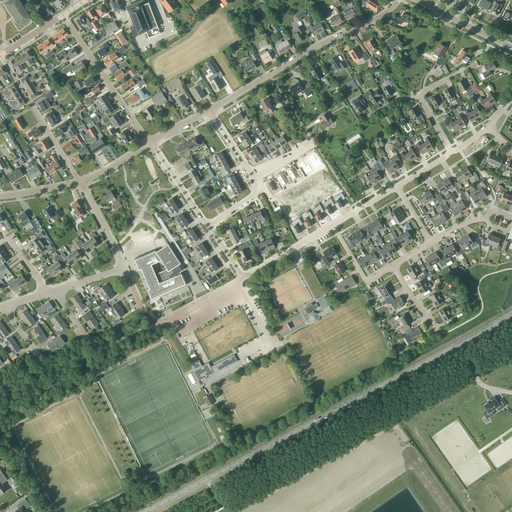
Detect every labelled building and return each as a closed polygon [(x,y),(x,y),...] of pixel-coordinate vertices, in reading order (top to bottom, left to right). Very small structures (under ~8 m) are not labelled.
[(17,0),(0,0),(0,6),(3,5),(12,17),(13,19),(11,20),(18,31),(32,21),(17,0)] [(48,16),(53,12),(51,9),(49,10),(47,7),(46,5),(49,4),(46,0),(43,0),(42,1),(46,5),(43,7),(48,16)] [(62,2),(60,0),(52,0),(50,2),(56,10),(64,5),(64,4),(63,2),(62,2)] [(124,12),(123,10),(119,0),(116,0),(114,1),(110,2),(110,3),(113,12),(116,11),(117,12),(119,11),(120,13),(124,12)] [(128,11),(130,15),(133,24),(134,25),(133,25),(133,26),(131,27),(131,28),(130,28),(134,36),(146,31),(147,33),(149,38),(160,34),(160,33),(160,32),(151,9),(150,7),(150,6),(147,0),(142,0),(141,0),(141,1),(137,2),(138,5),(136,5),(137,7),(128,11)] [(163,0),(161,2),(162,4),(169,13),(178,6),(173,0),(163,0)] [(340,3),(338,0),(332,5),(329,7),(331,9),(340,3)] [(376,12),(383,2),(379,0),(363,0),(362,2),(376,12)] [(480,0),(478,6),(488,11),(492,2),(486,0),(480,0)] [(497,15),(502,4),(500,3),(500,0),(494,0),(495,0),(489,11),(497,15)] [(109,18),(113,16),(108,9),(107,11),(103,5),(95,9),(100,17),(107,13),(107,14),(109,18)] [(45,18),(48,16),(43,7),(38,11),(37,9),(35,11),(37,14),(41,12),(45,18)] [(346,20),(356,16),(352,8),(343,12),(346,20)] [(508,19),(509,17),(511,18),(511,17),(511,9),(509,8),(507,11),(506,10),(502,17),(503,18),(507,20),(507,19),(508,19)] [(92,10),(87,13),(91,19),(95,17),(97,20),(100,18),(97,15),(96,16),(92,10)] [(307,17),(306,17),(309,16),(305,10),(303,12),(303,11),(296,16),(299,21),(307,17)] [(411,19),(408,18),(409,16),(406,14),(405,14),(403,13),(400,19),(398,18),(397,20),(395,18),(392,22),(397,25),(399,21),(401,22),(402,20),(406,22),(408,23),(410,23),(411,21),(411,19)] [(334,25),(342,22),(339,15),(331,18),(332,21),(331,21),(331,22),(332,25),(333,25),(334,25)] [(81,16),(76,20),(80,27),(85,24),(86,25),(88,24),(90,23),(87,18),(84,20),(81,16)] [(100,28),(95,21),(91,23),(92,25),(96,31),(100,28)] [(108,35),(119,28),(114,22),(104,28),(108,35)] [(315,35),(324,30),(321,23),(312,27),(311,25),(307,27),(310,33),(313,31),(315,35)] [(292,33),(298,43),(306,38),(303,32),(305,31),(302,25),(295,29),(297,32),(295,33),(294,31),(292,33)] [(62,39),(68,34),(67,33),(66,33),(63,29),(58,33),(62,39)] [(99,40),(103,37),(102,37),(105,33),(103,29),(95,34),(88,39),(92,45),(99,40)] [(129,41),(122,30),(115,35),(122,45),(129,41)] [(56,43),(62,39),(58,33),(53,37),(56,41),(55,41),(56,43)] [(392,49),(401,43),(396,36),(391,40),(390,39),(387,41),(391,47),(388,49),(392,55),(395,53),(392,49)] [(290,45),(292,44),(289,38),(286,40),(287,41),(283,43),(281,40),(275,44),(276,47),(280,54),(291,47),(290,45)] [(47,50),(53,45),(52,43),(51,44),(48,40),(43,44),(47,50)] [(372,55),(379,50),(376,47),(377,47),(372,40),(367,43),(371,50),(370,51),(372,55)] [(97,52),(101,57),(107,53),(105,49),(109,47),(106,42),(102,45),(104,47),(97,52)] [(41,54),(47,50),(43,44),(38,47),(40,51),(39,52),(41,54)] [(442,56),(447,48),(440,44),(436,50),(433,53),(439,57),(435,63),(439,66),(444,58),(442,56)] [(116,50),(109,55),(110,56),(103,61),(107,66),(114,62),(113,62),(119,58),(117,56),(126,50),(123,46),(117,50),(116,50)] [(68,61),(78,55),(73,48),(65,54),(63,51),(56,56),(58,60),(64,56),(68,61)] [(361,55),(357,48),(349,52),(354,60),(362,56),(365,61),(369,59),(364,52),(361,55)] [(254,53),(252,49),(249,51),(251,55),(253,58),(247,62),(246,60),(240,64),(243,67),(242,68),(246,74),(257,68),(253,62),(258,59),(254,53)] [(265,63),(272,58),(271,57),(273,55),(270,50),(261,56),(265,63)] [(466,56),(468,53),(463,50),(458,56),(456,58),(454,56),(451,60),(457,64),(461,58),(463,60),(463,59),(464,60),(467,62),(470,58),(466,56)] [(31,65),(33,64),(30,59),(33,57),(29,51),(25,53),(24,54),(31,65)] [(29,66),(31,65),(24,54),(19,57),(23,63),(26,61),(29,66)] [(379,65),(376,60),(373,55),(370,57),(376,66),(379,65)] [(20,65),(23,63),(19,57),(15,60),(21,71),(23,70),(20,65)] [(341,63),(337,57),(329,62),(335,70),(339,67),(341,70),(347,66),(344,61),(341,63)] [(212,59),(209,62),(206,64),(213,75),(208,78),(216,92),(224,87),(216,74),(219,71),(220,71),(212,59)] [(19,72),(21,71),(15,60),(14,60),(13,60),(9,63),(13,69),(16,67),(19,72)] [(127,70),(125,67),(129,65),(126,60),(118,66),(121,69),(114,74),(117,79),(125,74),(126,73),(125,72),(127,70)] [(76,74),(86,68),(82,61),(73,67),(71,64),(63,69),(66,74),(73,69),(76,74)] [(489,72),(496,68),(493,62),(485,67),(484,66),(483,66),(482,68),(482,70),(482,71),(482,73),(485,78),(491,75),(489,72)] [(137,73),(133,68),(128,72),(132,77),(137,73)] [(310,72),(316,81),(323,77),(321,73),(317,68),(310,72)] [(132,87),(136,84),(137,83),(140,87),(146,83),(143,79),(140,81),(138,78),(141,75),(139,72),(131,78),(133,80),(129,82),(128,82),(122,86),(125,92),(132,87)] [(24,84),(36,77),(34,75),(29,78),(27,75),(21,79),(24,83),(24,84)] [(94,78),(93,79),(92,76),(84,81),(82,82),(80,79),(74,82),(78,88),(84,85),(83,85),(84,84),(86,87),(88,86),(88,87),(95,82),(95,81),(96,81),(94,78)] [(335,88),(328,76),(324,79),(328,86),(330,85),(331,87),(329,89),(330,91),(335,88)] [(27,89),(33,85),(31,82),(37,79),(36,77),(24,84),(27,89)] [(363,84),(359,78),(355,81),(358,87),(363,84)] [(307,97),(312,94),(306,84),(308,88),(304,91),(297,80),(295,79),(293,80),(292,83),(294,86),(290,88),(294,95),(301,91),(302,94),(305,92),(307,97)] [(391,80),(389,81),(388,79),(385,81),(388,86),(383,89),(387,97),(393,94),(389,88),(394,85),(391,80)] [(357,86),(353,80),(346,84),(348,87),(352,85),(354,88),(357,86)] [(469,96),(475,92),(471,85),(467,87),(463,80),(457,84),(462,92),(466,89),(469,96)] [(198,100),(205,96),(202,90),(204,88),(200,81),(196,84),(197,86),(191,90),(193,94),(194,94),(198,100)] [(5,96),(16,89),(13,84),(7,88),(9,90),(4,94),(5,96)] [(30,94),(42,87),(40,85),(35,88),(33,85),(27,89),(30,94)] [(91,90),(92,91),(87,94),(91,100),(96,97),(95,94),(101,90),(98,85),(91,90)] [(38,92),(43,89),(42,87),(30,94),(31,95),(33,99),(39,95),(38,92)] [(189,98),(184,90),(182,87),(178,89),(182,95),(176,99),(178,103),(182,109),(190,105),(186,99),(189,98)] [(174,103),(164,88),(162,90),(171,104),(174,103)] [(448,99),(449,99),(450,102),(456,99),(454,96),(450,88),(444,91),(448,99)] [(13,98),(19,94),(16,89),(5,96),(6,98),(12,95),(13,98)] [(129,98),(133,103),(140,98),(138,96),(142,93),(140,90),(132,95),(133,95),(129,98)] [(378,90),(371,94),(369,90),(363,94),(367,101),(370,99),(373,104),(379,100),(377,98),(381,95),(378,90)] [(157,107),(167,101),(161,91),(151,98),(157,107)] [(38,104),(40,108),(47,104),(49,102),(47,100),(53,96),(51,92),(44,96),(45,99),(44,99),(40,101),(41,102),(38,104)] [(490,106),(496,102),(490,92),(487,93),(489,96),(486,98),(490,106)] [(11,106),(22,99),(19,94),(13,98),(15,100),(10,103),(11,106)] [(101,105),(107,100),(104,95),(97,99),(99,102),(96,103),(98,106),(101,104),(101,105)] [(355,105),(360,112),(366,108),(364,105),(367,104),(361,95),(352,102),(354,105),(355,105)] [(435,107),(441,103),(436,95),(430,99),(435,107)] [(268,97),(261,102),(264,108),(263,108),(265,111),(268,109),(271,113),(270,114),(272,117),(277,114),(275,110),(274,111),(271,107),(272,107),(269,102),(271,101),(268,97)] [(483,100),(481,97),(477,100),(479,103),(481,102),(485,109),(490,106),(486,98),(483,100)] [(19,107),(25,104),(22,99),(11,106),(13,108),(18,105),(19,107)] [(104,110),(111,105),(107,100),(101,105),(102,107),(99,110),(101,113),(104,110)] [(54,102),(50,105),(49,102),(47,104),(40,108),(43,112),(46,110),(50,108),(53,106),(54,107),(56,105),(54,102)] [(105,117),(114,111),(111,105),(104,110),(101,113),(102,115),(103,114),(105,117)] [(476,119),(482,115),(476,105),(473,106),(475,109),(472,111),(476,119)] [(150,119),(156,115),(154,111),(153,112),(149,107),(143,111),(145,114),(146,113),(150,119)] [(420,123),(424,121),(421,115),(420,115),(415,107),(409,111),(414,119),(417,117),(420,123)] [(476,119),(472,111),(469,113),(467,110),(465,111),(471,122),(476,119)] [(49,121),(56,117),(54,114),(55,114),(53,111),(52,111),(48,114),(45,116),(49,121)] [(230,120),(234,126),(243,120),(245,122),(248,120),(245,115),(242,117),(240,113),(230,120)] [(324,121),(321,123),(325,129),(328,127),(328,126),(333,123),(329,117),(326,113),(321,117),(324,121)] [(112,123),(119,119),(116,114),(109,118),(108,117),(103,120),(105,123),(110,120),(112,123)] [(460,128),(466,125),(459,115),(457,116),(459,119),(456,121),(460,128)] [(14,120),(20,130),(25,127),(19,117),(14,120)] [(60,122),(58,119),(58,120),(56,117),(49,121),(52,127),(55,125),(59,123),(60,122)] [(116,128),(123,124),(119,119),(112,123),(114,126),(109,130),(112,135),(118,131),(116,128)] [(460,128),(456,121),(452,123),(451,120),(449,121),(449,122),(446,123),(450,130),(453,128),(455,132),(460,128)] [(63,129),(68,126),(66,122),(60,126),(61,127),(54,131),(58,136),(65,132),(63,129)] [(78,134),(74,126),(67,130),(71,137),(78,134)] [(92,127),(88,130),(93,137),(96,135),(92,127)] [(35,138),(42,133),(39,128),(32,132),(31,131),(27,134),(30,137),(33,135),(35,138)] [(249,137),(248,136),(246,133),(250,130),(249,129),(245,131),(245,132),(239,136),(242,141),(249,137)] [(125,144),(133,139),(131,135),(130,136),(129,134),(128,135),(125,130),(119,134),(123,140),(120,142),(122,145),(125,143),(125,144)] [(358,132),(346,139),(348,143),(360,136),(358,132)] [(242,141),(246,147),(252,143),(250,138),(253,136),(252,134),(248,136),(249,137),(242,141)] [(282,146),(287,143),(283,136),(278,139),(276,135),(274,136),(276,140),(277,139),(282,146)] [(100,150),(106,146),(101,138),(96,141),(96,140),(96,139),(95,136),(93,138),(100,150)] [(197,146),(200,144),(197,140),(196,137),(185,143),(188,147),(185,148),(188,152),(188,151),(190,154),(198,149),(197,146)] [(428,151),(433,148),(427,137),(425,139),(426,142),(423,144),(428,151)] [(34,152),(48,143),(45,138),(39,142),(40,144),(38,145),(37,145),(32,148),(34,152)] [(93,138),(90,139),(92,142),(93,141),(94,143),(89,146),(94,153),(100,150),(93,138)] [(64,146),(67,151),(74,147),(73,146),(78,143),(76,139),(71,142),(64,146)] [(277,139),(276,140),(273,142),(271,139),(269,140),(271,143),(272,143),(276,149),(282,146),(277,139)] [(256,149),(263,145),(260,141),(258,143),(259,144),(255,147),(256,148),(251,151),(249,152),(253,157),(259,153),(259,152),(256,149)] [(271,153),(276,149),(272,143),(271,143),(268,145),(266,142),(264,143),(266,147),(267,147),(268,148),(266,149),(269,154),(271,153)] [(44,152),(51,148),(48,143),(34,152),(36,155),(42,152),(41,151),(43,150),(44,152)] [(184,157),(190,154),(188,151),(188,152),(185,148),(188,147),(185,143),(175,149),(179,157),(182,155),(184,157)] [(428,151),(423,144),(420,146),(418,143),(416,144),(422,155),(428,151)] [(72,159),(76,165),(82,161),(80,157),(82,156),(89,151),(85,145),(78,150),(80,154),(78,155),(72,159)] [(412,161),(417,158),(411,147),(409,148),(410,151),(407,153),(412,161)] [(265,149),(263,150),(262,150),(259,152),(259,153),(253,157),(256,163),(263,158),(260,154),(264,152),(266,156),(269,154),(265,149)] [(33,156),(30,150),(24,153),(28,159),(33,156)] [(412,161),(407,153),(404,155),(402,152),(400,154),(406,164),(412,161)] [(217,161),(213,163),(214,165),(218,163),(217,162),(224,158),(221,153),(214,156),(217,161)] [(493,164),(496,155),(490,153),(488,157),(485,156),(483,162),(480,168),(483,169),(486,163),(487,161),(493,164)] [(313,155),(308,158),(313,166),(318,163),(313,155)] [(393,157),(388,160),(390,163),(395,171),(400,168),(397,163),(400,161),(400,160),(397,155),(395,156),(393,157)] [(501,163),(502,160),(503,158),(496,155),(493,164),(499,167),(498,169),(502,170),(504,164),(501,163)] [(56,170),(61,168),(58,163),(55,158),(53,159),(53,160),(51,161),(52,164),(56,170)] [(220,167),(227,164),(224,158),(217,162),(218,163),(220,166),(216,168),(217,170),(221,168),(220,167)] [(35,164),(32,165),(35,163),(33,159),(28,162),(29,165),(32,168),(37,176),(41,173),(37,167),(35,164)] [(382,164),(381,164),(384,169),(386,168),(390,174),(395,171),(390,163),(388,160),(383,163),(382,164)] [(56,170),(52,164),(51,161),(48,163),(48,162),(45,164),(48,169),(49,169),(52,173),(56,170)] [(303,161),(298,164),(303,172),(308,169),(303,161)] [(511,172),(511,162),(510,161),(508,166),(504,164),(502,170),(505,172),(506,170),(511,172)] [(230,169),(227,164),(220,167),(221,168),(223,172),(219,174),(220,176),(224,174),(224,173),(230,169)] [(28,166),(29,168),(26,169),(28,172),(32,179),(37,176),(32,168),(29,165),(28,166)] [(293,167),(288,170),(293,179),(298,176),(293,167)] [(377,171),(372,174),(377,182),(382,179),(378,173),(380,172),(380,171),(377,167),(376,168),(375,168),(377,171)] [(466,180),(472,176),(467,167),(461,171),(466,180)] [(18,179),(21,177),(23,175),(19,169),(17,170),(16,169),(13,171),(18,179)] [(199,170),(195,172),(194,169),(188,172),(192,178),(200,174),(199,170)] [(12,182),(18,179),(13,171),(10,173),(11,174),(8,176),(12,182)] [(377,182),(372,174),(370,171),(365,173),(360,176),(364,183),(367,181),(366,180),(368,179),(372,185),(377,182)] [(461,183),(466,180),(461,171),(455,174),(461,183)] [(202,175),(200,174),(192,178),(196,185),(201,182),(201,181),(203,180),(200,176),(202,175)] [(283,174),(278,177),(283,185),(288,182),(283,174)] [(236,180),(233,175),(226,178),(229,183),(225,185),(226,187),(230,185),(229,184),(236,180)] [(448,191),(454,187),(448,179),(443,182),(448,191)] [(232,189),(239,186),(236,180),(229,184),(230,185),(232,188),(228,190),(229,192),(233,190),(232,189)] [(273,180),(268,183),(273,191),(278,188),(273,180)] [(199,190),(204,199),(211,194),(207,187),(211,184),(209,181),(204,184),(205,186),(199,190)] [(442,194),(448,191),(443,182),(437,186),(442,194)] [(236,195),(242,191),(239,186),(232,189),(233,190),(235,194),(231,196),(232,198),(234,197),(234,196),(236,196),(236,195)] [(481,200),(487,196),(481,187),(476,191),(481,200)] [(506,203),(509,194),(506,193),(508,190),(503,188),(501,193),(503,194),(500,201),(506,203)] [(429,203),(434,199),(429,190),(423,194),(429,203)] [(475,203),(481,200),(476,191),(470,194),(475,203)] [(108,202),(109,202),(112,200),(112,199),(114,202),(113,203),(115,205),(113,206),(115,210),(122,206),(118,200),(117,200),(115,197),(111,192),(104,196),(108,202)] [(423,206),(429,203),(423,194),(417,197),(422,204),(419,206),(423,212),(424,214),(427,212),(425,210),(423,206)] [(207,205),(211,211),(223,203),(220,197),(207,205)] [(340,197),(335,200),(340,208),(345,205),(340,197)] [(169,208),(176,204),(172,199),(166,203),(168,207),(165,209),(166,211),(170,209),(169,208)] [(461,212),(467,208),(461,200),(455,203),(461,212)] [(81,208),(81,207),(77,201),(71,204),(75,210),(74,211),(73,213),(74,215),(76,215),(77,214),(79,218),(85,215),(81,208)] [(330,203),(325,206),(330,214),(335,211),(330,203)] [(455,216),(461,212),(455,203),(450,207),(455,216)] [(173,213),(179,209),(176,204),(169,208),(170,209),(172,212),(168,214),(169,216),(173,214),(173,213)] [(54,212),(53,213),(49,207),(42,211),(48,220),(51,217),(53,219),(55,221),(58,219),(64,215),(59,208),(54,212)] [(393,219),(402,213),(399,208),(390,213),(393,219)] [(324,218),(319,210),(314,213),(319,221),(324,218)] [(264,222),(266,221),(264,217),(263,217),(260,211),(254,214),(258,220),(262,218),(264,222)] [(267,211),(263,212),(267,221),(271,220),(267,211)] [(23,226),(28,223),(32,228),(36,226),(34,223),(32,220),(30,221),(28,218),(24,212),(19,215),(23,221),(20,223),(23,226)] [(441,224),(447,220),(442,212),(436,215),(441,224)] [(164,222),(169,219),(165,213),(160,216),(164,222)] [(179,223),(185,219),(182,213),(175,218),(178,222),(175,224),(176,226),(179,224),(179,223)] [(396,224),(405,218),(402,213),(393,219),(396,224)] [(6,219),(3,220),(0,214),(0,222),(3,227),(4,226),(6,229),(11,226),(6,219)] [(260,224),(258,220),(254,214),(249,216),(252,223),(253,223),(256,221),(258,225),(260,224)] [(441,224),(436,215),(430,218),(428,214),(425,216),(429,222),(431,220),(436,227),(441,224)] [(255,227),(253,223),(252,223),(249,216),(243,219),(246,226),(251,224),(253,228),(255,227)] [(309,216),(303,219),(308,227),(314,224),(309,216)] [(36,217),(32,220),(34,223),(36,226),(37,227),(41,225),(40,224),(36,217)] [(182,228),(189,224),(185,219),(179,223),(179,224),(181,227),(178,229),(179,231),(183,229),(182,228)] [(383,229),(386,228),(383,222),(380,223),(378,219),(372,223),(377,231),(382,228),(383,229)] [(298,222),(293,225),(298,234),(303,231),(298,222)] [(230,237),(239,232),(238,230),(235,232),(233,228),(237,225),(235,223),(230,226),(231,228),(227,230),(230,237)] [(371,235),(377,231),(372,223),(366,227),(368,231),(365,232),(369,238),(372,236),(371,235)] [(409,232),(412,230),(408,223),(405,225),(407,228),(404,230),(406,232),(402,234),(408,243),(413,240),(409,234),(410,233),(409,232)] [(189,238),(195,233),(192,228),(185,232),(188,237),(184,239),(186,241),(189,239),(189,238)] [(369,238),(365,232),(362,234),(360,230),(354,234),(359,242),(364,238),(366,240),(369,238)] [(34,249),(42,243),(39,239),(44,236),(41,232),(35,236),(37,239),(30,243),(34,249)] [(99,245),(94,238),(97,236),(94,232),(89,236),(91,238),(88,241),(94,249),(99,245)] [(230,237),(234,243),(239,240),(237,236),(240,234),(239,232),(230,237)] [(269,250),(275,247),(272,241),(275,239),(271,232),(268,234),(270,238),(264,241),(269,250)] [(192,243),(199,239),(195,233),(189,238),(189,239),(191,242),(188,244),(189,246),(193,244),(192,243)] [(353,245),(359,242),(354,234),(348,237),(349,239),(346,241),(351,249),(354,247),(353,245)] [(403,246),(408,243),(402,234),(397,237),(403,246)] [(491,244),(495,236),(489,234),(486,240),(483,239),(481,244),(486,247),(488,243),(491,244)] [(472,247),(477,244),(474,239),(472,241),(468,235),(463,238),(467,246),(470,244),(472,247)] [(498,251),(500,246),(498,245),(500,239),(495,236),(491,244),(494,246),(493,249),(498,251)] [(459,244),(457,245),(459,249),(462,254),(466,251),(464,248),(467,246),(463,238),(457,241),(459,244)] [(76,243),(80,249),(83,246),(88,253),(94,249),(88,241),(83,244),(80,240),(78,241),(76,243)] [(269,250),(264,241),(259,244),(256,240),(253,241),(256,248),(259,247),(263,253),(269,250)] [(394,247),(397,246),(393,240),(391,241),(392,243),(386,247),(391,255),(397,251),(394,247)] [(52,248),(50,244),(46,247),(42,243),(34,249),(38,254),(45,250),(47,252),(52,248)] [(77,262),(82,257),(77,251),(80,249),(76,243),(72,246),(75,250),(70,254),(77,262)] [(199,253),(205,248),(202,243),(195,247),(198,251),(194,254),(196,256),(199,253)] [(244,262),(251,258),(245,248),(249,247),(247,243),(240,246),(242,250),(238,252),(244,262)] [(148,290),(152,299),(186,284),(180,272),(185,269),(168,244),(156,252),(156,251),(135,260),(139,270),(141,269),(150,289),(148,290)] [(459,249),(457,245),(454,247),(452,244),(447,247),(452,255),(455,253),(457,257),(462,254),(459,249)] [(379,248),(378,246),(375,248),(376,250),(378,254),(379,256),(382,254),(385,258),(391,255),(386,247),(380,250),(379,248)] [(323,267),(329,263),(327,259),(336,254),(332,247),(323,252),(326,257),(319,260),(323,267)] [(449,257),(452,255),(447,247),(442,251),(445,257),(443,258),(445,262),(446,263),(451,260),(449,257)] [(202,258),(209,253),(205,248),(199,253),(201,257),(198,259),(199,261),(203,258),(202,258)] [(378,254),(376,250),(375,248),(371,250),(372,252),(367,255),(372,263),(378,260),(375,256),(378,254)] [(5,252),(0,255),(0,260),(2,263),(10,258),(5,252)] [(77,262),(70,254),(66,257),(63,252),(59,256),(62,260),(63,262),(66,259),(71,266),(77,262)] [(445,262),(443,258),(442,256),(439,258),(436,252),(430,255),(435,263),(438,261),(440,264),(445,262)] [(59,256),(57,254),(53,257),(56,262),(52,265),(58,273),(64,269),(59,262),(62,260),(59,256)] [(366,267),(372,263),(367,255),(361,259),(360,257),(357,259),(361,264),(363,263),(366,267)] [(432,265),(435,263),(430,255),(425,258),(429,264),(426,266),(429,271),(434,268),(432,265)] [(208,267),(215,263),(211,258),(205,262),(207,266),(204,268),(205,270),(209,268),(208,267)] [(339,274),(345,271),(340,262),(336,265),(335,262),(330,265),(332,268),(335,267),(339,274)] [(49,267),(47,265),(46,263),(41,267),(45,272),(48,270),(53,277),(58,273),(52,265),(49,267)] [(212,272),(218,268),(215,263),(208,267),(209,268),(211,271),(207,273),(208,275),(212,273),(212,272)] [(409,274),(417,269),(414,264),(406,269),(409,274)] [(409,274),(412,279),(420,274),(417,269),(409,274)] [(210,285),(219,279),(216,274),(207,280),(210,285)] [(21,287),(27,282),(22,275),(15,279),(21,287)] [(330,285),(332,288),(336,286),(340,293),(356,284),(351,276),(339,284),(337,280),(330,285)] [(15,291),(21,287),(15,279),(12,282),(11,281),(8,283),(15,291)] [(418,289),(427,284),(424,279),(415,284),(418,289)] [(386,301),(392,297),(390,294),(393,292),(388,283),(381,287),(385,295),(383,296),(386,301)] [(102,296),(111,289),(109,286),(108,287),(106,284),(100,288),(99,286),(93,288),(97,294),(99,292),(102,296)] [(421,294),(430,289),(427,284),(418,289),(421,294)] [(111,289),(102,296),(106,301),(114,295),(112,293),(113,292),(111,289)] [(432,301),(440,296),(437,291),(429,296),(432,301)] [(75,305),(82,300),(77,294),(70,299),(75,305)] [(403,304),(404,303),(400,296),(394,300),(392,297),(386,301),(383,302),(384,305),(387,303),(388,305),(391,303),(392,305),(391,306),(393,310),(399,306),(400,307),(402,307),(403,306),(403,305),(403,304)] [(435,306),(443,301),(440,296),(432,301),(435,306)] [(318,320),(319,317),(332,310),(324,297),(319,301),(324,310),(317,314),(314,313),(310,315),(310,318),(306,320),(308,323),(311,321),(315,322),(318,320)] [(86,306),(82,300),(75,305),(79,311),(86,306)] [(48,313),(54,308),(49,302),(43,306),(48,313)] [(113,314),(122,308),(120,305),(119,305),(117,302),(110,308),(107,304),(101,309),(103,311),(106,309),(108,312),(110,310),(113,314)] [(309,313),(310,315),(314,313),(313,311),(313,310),(315,309),(312,305),(305,309),(306,312),(309,313)] [(42,317),(45,315),(47,318),(50,316),(48,313),(43,306),(37,310),(42,317)] [(441,316),(449,311),(446,306),(438,311),(441,316)] [(119,318),(125,314),(123,311),(124,310),(122,308),(113,314),(115,317),(112,320),(113,322),(115,325),(121,321),(119,318)] [(24,321),(31,316),(27,309),(20,315),(24,321)] [(87,322),(94,317),(89,311),(83,316),(87,322)] [(444,321),(452,316),(449,311),(441,316),(444,321)] [(56,325),(63,320),(58,314),(51,319),(56,325)] [(404,331),(410,327),(408,324),(411,323),(406,314),(399,318),(404,326),(399,329),(401,333),(404,331)] [(24,321),(27,325),(29,327),(35,322),(31,316),(24,321)] [(91,328),(98,323),(94,317),(87,322),(91,328)] [(63,320),(56,325),(60,331),(67,326),(63,320)] [(36,337),(43,332),(38,326),(35,328),(31,331),(36,337)] [(0,330),(0,335),(2,338),(9,333),(4,327),(0,330)] [(412,330),(410,327),(404,331),(410,342),(414,340),(413,339),(422,334),(418,327),(412,330)] [(40,343),(47,338),(43,332),(36,337),(40,343)] [(59,347),(65,343),(60,336),(54,340),(59,347)] [(9,348),(16,343),(12,337),(5,342),(9,348)] [(53,352),(59,347),(54,340),(48,345),(53,352)] [(9,348),(14,354),(21,349),(16,343),(9,348)] [(199,365),(201,365),(198,360),(191,364),(194,370),(194,371),(194,372),(192,373),(196,381),(198,380),(199,380),(203,378),(204,380),(206,378),(205,377),(213,373),(214,374),(237,361),(234,355),(211,367),(208,363),(200,367),(199,365)] [(209,406),(210,405),(215,403),(210,394),(204,398),(209,406)] [(491,400),(490,399),(488,401),(489,401),(488,402),(488,401),(486,402),(486,403),(483,405),(489,414),(497,408),(498,410),(506,405),(502,399),(497,402),(494,397),(491,400)] [(28,511),(26,509),(31,506),(25,498),(19,503),(22,506),(15,511),(28,511)]
